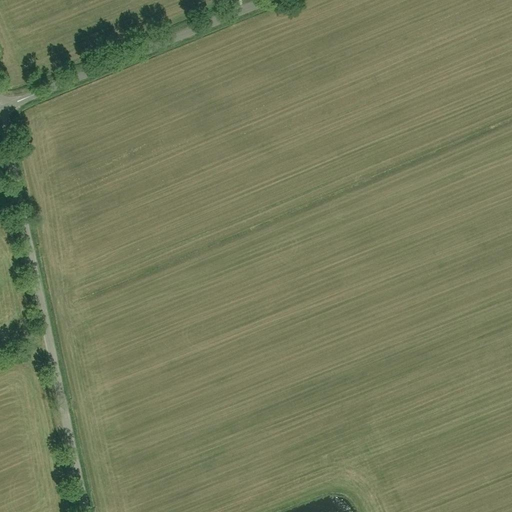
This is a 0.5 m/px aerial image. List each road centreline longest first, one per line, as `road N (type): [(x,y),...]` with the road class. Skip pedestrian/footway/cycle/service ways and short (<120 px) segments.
road 1 (unclassified): [(84,511),(0,109)]
road 2 (unclassified): [(0,107),(267,0)]
